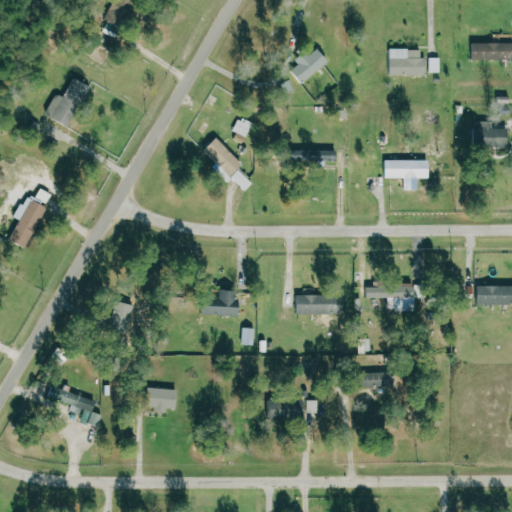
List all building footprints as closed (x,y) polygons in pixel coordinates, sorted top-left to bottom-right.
[(511,59),(511,42),(471,42),(471,59),(511,59)] [(291,71),(302,84),(328,61),(317,48),(309,54),(305,49),(294,59),(298,64),(291,71)] [(424,75),(424,49),(389,48),(389,74),(424,75)] [(441,57),(430,58),(430,72),(441,72),(441,57)] [(90,85),(73,77),(64,96),(57,92),(46,115),(70,126),(90,85)] [(281,84),(286,95),(296,90),(291,79),(281,84)] [(255,124),(241,117),(234,130),(248,137),(255,124)] [(507,128),(493,128),(493,122),(480,122),(480,128),(473,127),(473,146),(507,147),(507,128)] [(242,164),(215,137),(203,150),(230,176),(242,164)] [(337,161),(337,151),(290,150),(290,165),(324,166),(324,161),(337,161)] [(384,177),(427,178),(428,160),(385,160),(384,177)] [(246,192),(254,185),(240,169),(232,176),(246,192)] [(51,193),(40,189),(36,199),(27,195),(17,218),(19,219),(10,241),(27,249),(51,193)] [(511,285),(476,285),(475,305),(511,305),(511,285)] [(199,314),(235,316),(237,291),(219,290),(219,298),(200,297),(199,314)] [(296,314),(342,313),(342,294),(295,295),(296,314)] [(388,297),(388,310),(415,310),(415,297),(388,297)] [(130,327),(129,306),(113,306),(114,314),(105,314),(105,328),(130,327)] [(243,345),(255,345),(256,328),(243,328),(243,345)] [(372,338),(359,339),(360,353),(372,353),(372,338)] [(359,388),(393,386),(393,372),(359,373),(359,388)] [(167,408),(175,408),(176,389),(146,388),(145,407),(154,407),(154,413),(167,414),(167,408)] [(305,419),(306,401),(267,400),(266,419),(305,419)]
